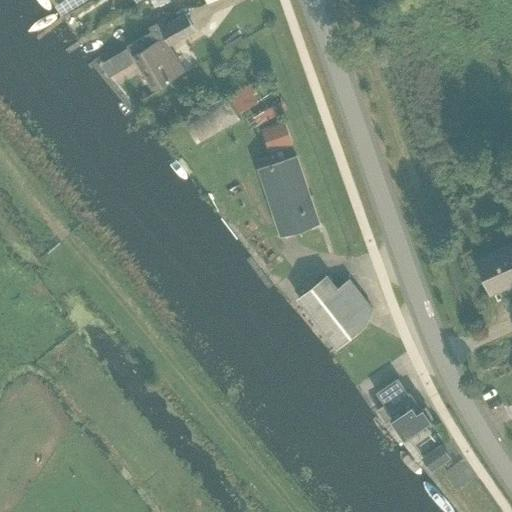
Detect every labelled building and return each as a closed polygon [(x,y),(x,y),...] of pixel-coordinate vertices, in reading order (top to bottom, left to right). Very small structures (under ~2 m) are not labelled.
[(127,45),(132,55),(152,88),(184,70),(169,45),(195,29),(186,13),(160,28),(156,22),(149,26),(152,30),(127,45)] [(291,105),(272,70),(228,96),(249,132),(291,105)] [(239,118),(226,94),(183,118),(196,142),(239,118)] [(293,144),(284,119),(261,127),(269,152),(293,144)] [(319,221),(296,155),(259,167),(282,233),(319,221)] [(511,242),(476,259),(491,292),(511,283),(511,242)] [(338,344),(365,324),(372,310),(349,279),(337,288),(327,275),(298,297),(338,344)] [(430,416),(432,414),(426,405),(424,407),(422,404),(419,405),(410,392),(409,393),(399,378),(377,392),(384,403),(377,408),(386,422),(391,418),(404,437),(432,419),(430,416)] [(432,475),(453,461),(444,448),(423,461),(432,475)]
